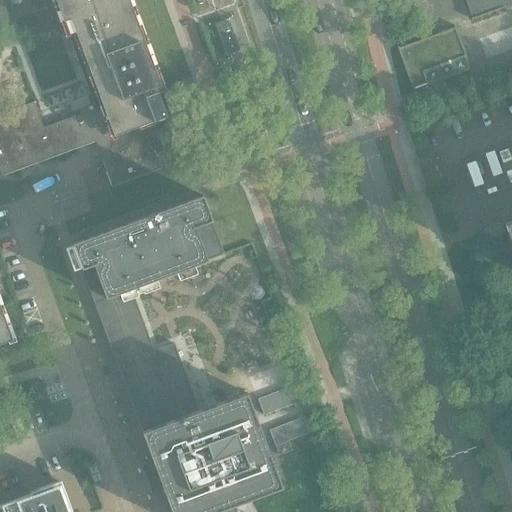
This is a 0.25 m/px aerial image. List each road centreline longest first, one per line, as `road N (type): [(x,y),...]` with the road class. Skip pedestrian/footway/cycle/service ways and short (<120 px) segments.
road 1 (tertiary): [(476,511),(317,0)]
road 2 (tertiary): [(265,0),(424,511)]
road 3 (residential): [(96,431),(21,219),(43,185)]
